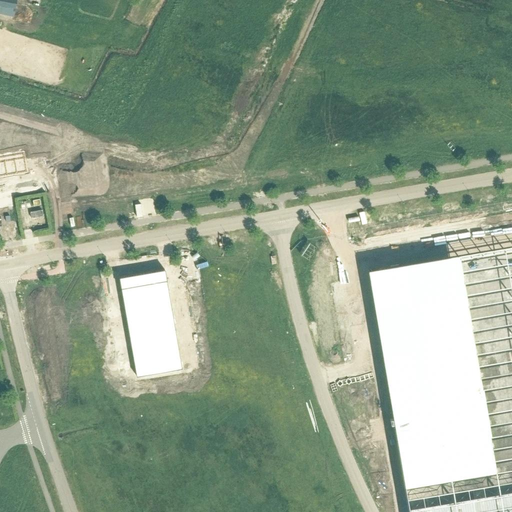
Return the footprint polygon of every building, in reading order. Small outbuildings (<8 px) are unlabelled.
[(0,0),(0,14),(13,17),(16,0),(0,0)] [(27,0),(25,5),(32,8),(35,0),(27,0)] [(0,162),(24,158),(23,153),(0,157),(0,162)] [(0,176),(26,172),(24,158),(0,162),(0,176)] [(30,212),(31,218),(43,216),(42,210),(30,212)] [(371,269),(367,270),(408,511),(511,511),(511,245),(373,269),(371,269)] [(250,255),(205,262),(221,350),(265,342),(250,255)] [(164,269),(119,276),(136,376),(182,368),(164,269)]
